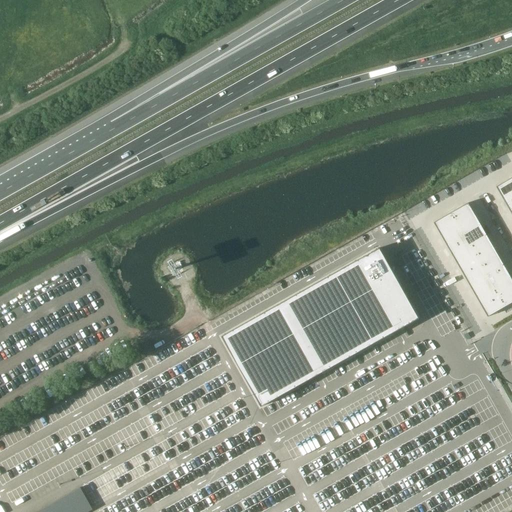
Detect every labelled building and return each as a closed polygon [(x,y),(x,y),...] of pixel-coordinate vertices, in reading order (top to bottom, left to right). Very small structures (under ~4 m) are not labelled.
[(511,177),(495,187),(511,216),(511,177)] [(484,196),(479,198),(485,216),(498,212),(490,192),(483,195),(484,196)] [(511,280),(467,203),(432,223),(487,317),(511,302),(511,280)] [(397,262),(431,245),(424,230),(390,248),(397,262)] [(365,234),(348,243),(354,254),(371,246),(365,234)] [(378,248),(220,337),(260,408),(418,319),(378,248)] [(325,255),(331,267),(342,261),(336,249),(325,255)] [(428,267),(405,276),(410,288),(433,279),(428,267)] [(274,282),(276,289),(288,286),(286,280),(274,282)] [(399,363),(402,368),(413,362),(410,357),(399,363)] [(428,371),(441,365),(438,360),(425,366),(428,371)] [(115,375),(88,389),(94,400),(121,385),(115,375)] [(393,379),(389,381),(394,391),(398,388),(393,379)] [(381,388),(384,397),(393,394),(389,385),(381,388)] [(369,403),(377,398),(374,391),(365,395),(369,403)] [(363,394),(357,397),(362,407),(368,404),(363,394)] [(102,412),(113,406),(110,402),(100,408),(102,412)] [(467,404),(462,406),(467,417),(472,415),(467,404)] [(344,416),(356,412),(354,407),(342,411),(344,416)] [(450,414),(455,424),(459,422),(454,412),(450,414)] [(449,414),(442,417),(448,429),(455,425),(449,414)] [(79,488),(35,511),(86,511),(91,509),(79,488)]
